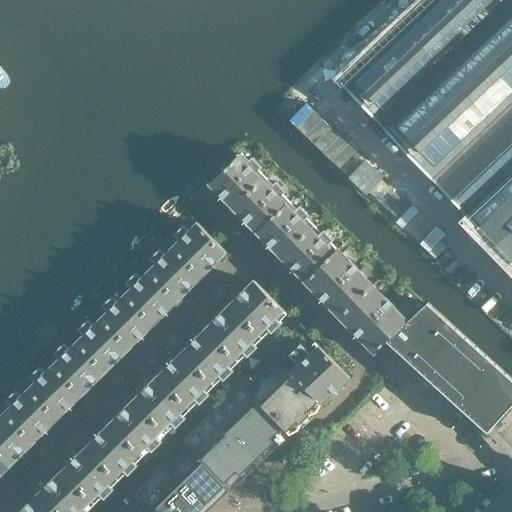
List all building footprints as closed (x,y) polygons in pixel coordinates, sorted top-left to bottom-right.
[(511,263),(511,0),(428,0),(341,84),(511,263)] [(0,87),(1,88),(3,88),(4,87),(5,86),(6,85),(7,84),(8,83),(8,81),(8,80),(8,78),(8,77),(7,76),(6,74),(5,73),(0,68),(0,87)] [(234,209),(263,181),(256,173),(262,167),(252,158),(246,164),(238,156),(210,184),(234,209)] [(258,233),(287,205),(280,198),(286,192),(276,182),(270,188),(263,181),(234,209),(258,233)] [(281,257),(310,229),(303,222),(309,216),(300,206),(294,212),(287,205),(258,233),(281,257)] [(226,252),(198,223),(190,231),(184,225),(174,234),(180,240),(173,247),(202,277),(226,252)] [(305,281),(334,253),(327,246),(333,240),(324,230),(317,236),(310,229),(281,257),(305,281)] [(202,277),(173,247),(166,254),(160,248),(150,258),(156,264),(149,271),(178,300),(202,277)] [(334,253),(305,281),(304,281),(339,317),(372,285),(337,249),(334,253)] [(178,300),(149,271),(142,278),(136,272),(126,281),(132,288),(125,295),(154,324),(178,300)] [(283,310),(260,286),(254,281),(230,305),(259,334),(266,327),(272,333),(281,323),(275,317),(283,310)] [(407,321),(372,285),(339,317),(375,353),(386,342),(407,321)] [(154,324),(125,295),(118,302),(112,296),(103,305),(109,311),(102,318),(131,347),(154,324)] [(511,511),(511,446),(508,443),(493,427),(511,405),(511,380),(427,302),(407,321),(386,342),(487,434),(502,449),(511,459),(511,511)] [(259,334),(230,305),(206,329),(235,358),(242,351),(248,357),(257,347),(251,341),(259,334)] [(131,347),(102,318),(95,325),(89,319),(79,328),(85,334),(78,341),(107,370),(131,347)] [(235,358),(206,329),(182,352),(211,381),(218,374),(224,380),(234,371),(228,365),(235,358)] [(107,370),(78,341),(71,348),(65,342),(55,352),(61,358),(54,365),(83,394),(107,370)] [(349,377),(344,371),(319,346),(311,354),(301,344),(293,351),(303,361),(292,373),(322,403),(349,377)] [(211,381),(182,352),(159,375),(187,404),(195,397),(200,403),(210,394),(204,388),(211,381)] [(83,394),(54,365),(47,372),(41,366),(31,375),(37,381),(30,388),(59,418),(83,394)] [(322,403),(292,373),(286,367),(262,383),(254,398),(289,434),(298,429),(301,423),(310,414),(316,412),(322,403)] [(187,404),(159,375),(135,399),(164,428),(171,421),(177,427),(186,417),(180,411),(187,404)] [(289,434),(254,398),(240,384),(184,440),(196,452),(232,489),(289,434)] [(59,418),(30,388),(23,395),(17,389),(8,399),(14,405),(6,412),(35,441),(59,418)] [(164,428),(135,399),(111,423),(140,452),(147,445),(153,451),(162,441),(156,435),(164,428)] [(35,441),(6,412),(0,418),(0,457),(9,467),(35,441)] [(140,452),(111,423),(87,446),(116,475),(123,468),(129,474),(138,465),(132,459),(140,452)] [(116,475),(87,446),(63,470),(92,499),(99,492),(105,498),(115,488),(109,482),(116,475)] [(208,511),(232,489),(196,452),(137,509),(140,511),(208,511)] [(0,476),(1,475),(9,467),(0,458),(0,476)] [(92,499),(63,470),(37,495),(53,511),(90,511),(91,511),(85,506),(92,499)] [(22,511),(20,511),(53,511),(37,495),(29,503),(22,510),(22,511)]
